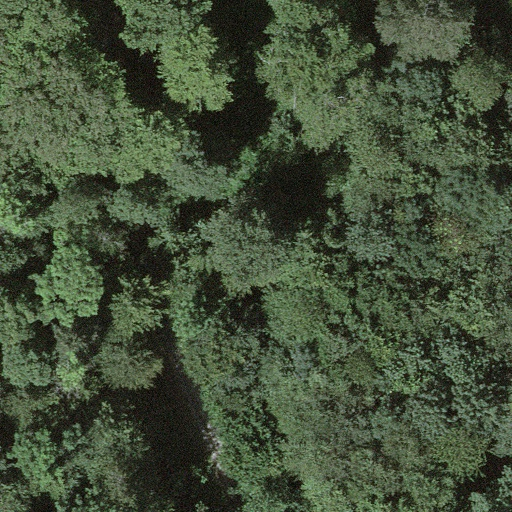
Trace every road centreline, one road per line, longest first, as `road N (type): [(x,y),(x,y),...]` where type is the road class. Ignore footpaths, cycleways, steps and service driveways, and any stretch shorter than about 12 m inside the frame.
road 1 (track): [(108,82),(175,335),(252,511)]
road 2 (track): [(463,511),(511,361)]
